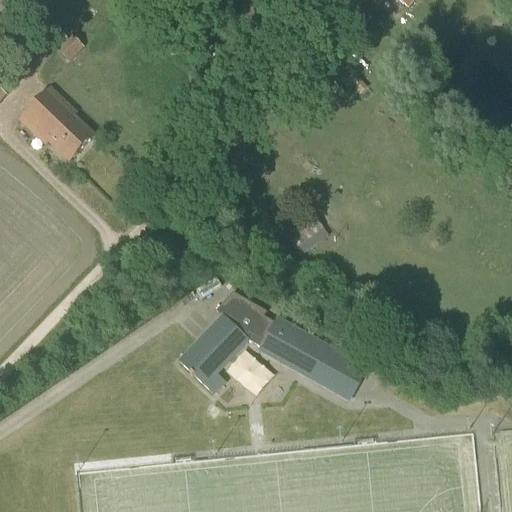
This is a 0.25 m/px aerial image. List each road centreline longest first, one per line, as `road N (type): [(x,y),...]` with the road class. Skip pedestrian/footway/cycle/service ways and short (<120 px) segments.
road 1 (track): [(0,375),(243,115)]
road 2 (unclassified): [(182,0),(243,115)]
